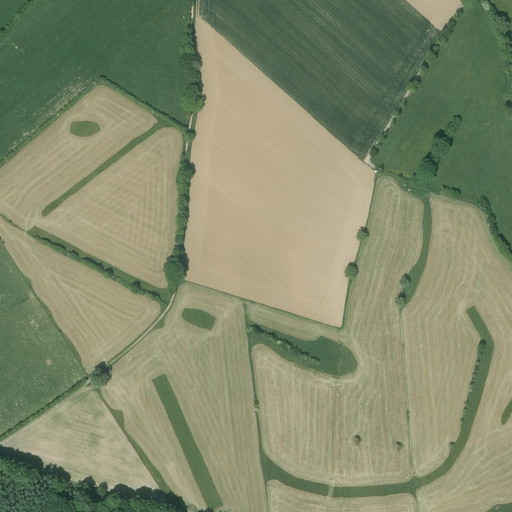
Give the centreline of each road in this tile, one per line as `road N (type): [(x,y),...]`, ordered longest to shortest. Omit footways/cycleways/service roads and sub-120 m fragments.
road 1 (track): [(192,0),(194,92),(172,299),(142,337),(0,443)]
road 2 (track): [(374,166),(368,156),(465,0)]
